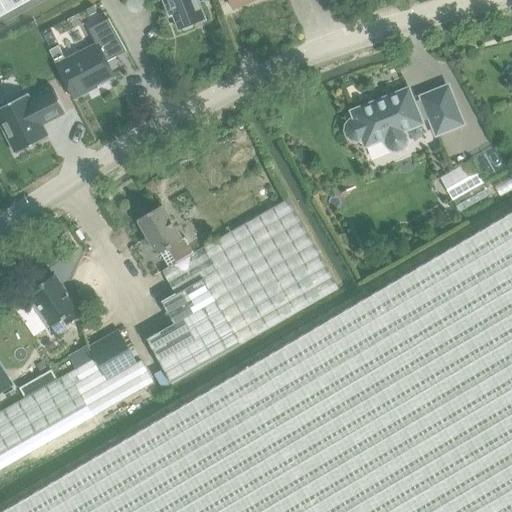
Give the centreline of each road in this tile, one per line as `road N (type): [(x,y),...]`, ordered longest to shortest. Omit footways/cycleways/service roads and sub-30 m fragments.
road 1 (unclassified): [(0,226),(167,112),(311,47),(480,0)]
road 2 (unknown): [(104,0),(167,112)]
